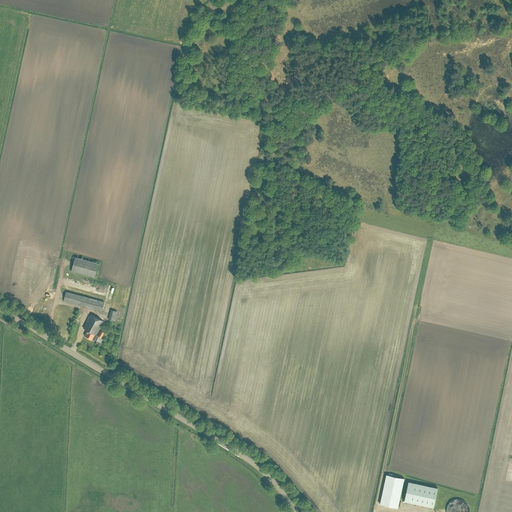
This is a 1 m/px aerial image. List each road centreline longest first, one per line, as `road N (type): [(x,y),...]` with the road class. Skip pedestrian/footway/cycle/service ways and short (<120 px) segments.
road 1 (unclassified): [(298,511),(250,460),(0,309)]
road 2 (track): [(374,511),(434,220)]
